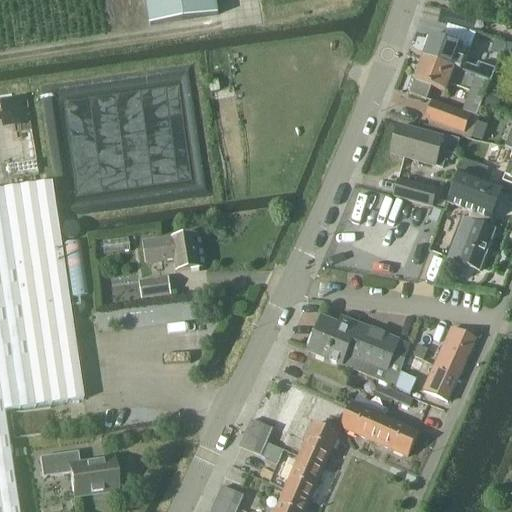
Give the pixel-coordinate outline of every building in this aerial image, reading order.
[(215,0),(146,0),(150,26),(218,16),(215,0)] [(447,11),(443,26),(462,31),(466,17),(447,11)] [(432,36),(424,59),(490,83),(495,70),(458,56),(462,47),(432,36)] [(478,117),(490,83),(424,59),(410,95),(426,101),(432,87),(445,92),(448,84),(471,92),(463,114),(433,103),(427,119),(464,133),(462,137),(471,140),(471,138),(476,122),(478,117)] [(482,108),(496,114),(502,98),(487,93),(482,108)] [(487,126),(476,122),(471,138),(482,142),(487,126)] [(449,137),(448,141),(400,127),(392,153),(442,167),(447,152),(457,155),(461,140),(449,137)] [(465,161),(460,173),(484,181),(488,170),(465,161)] [(511,161),(503,182),(511,185),(511,161)] [(502,188),(484,181),(460,173),(449,203),(474,212),(470,222),(464,219),(449,259),(480,271),(495,232),(485,228),(489,218),(490,219),(502,188)] [(399,180),(395,197),(432,207),(437,191),(399,180)] [(50,183),(0,190),(0,391),(3,412),(82,400),(50,183)] [(145,265),(174,260),(176,272),(201,268),(196,236),(142,244),(145,265)] [(75,295),(87,294),(80,241),(68,242),(75,295)] [(170,296),(168,280),(139,283),(142,300),(170,296)] [(309,353),(308,355),(341,367),(341,368),(369,379),(394,389),(412,345),(397,340),(347,321),(340,318),(337,326),(321,320),(309,353)] [(453,330),(442,353),(436,367),(459,378),(476,341),(453,330)] [(430,351),(418,346),(414,358),(425,362),(430,351)] [(447,403),(459,378),(436,367),(424,392),(447,403)] [(415,381),(400,374),(394,389),(409,395),(415,381)] [(395,394),(378,386),(375,392),(393,400),(395,394)] [(0,391),(0,511),(17,511),(3,412),(0,391)] [(413,402),(395,394),(393,400),(410,408),(413,402)] [(341,429),(343,429),(374,443),(385,419),(352,404),(341,429)] [(418,433),(385,419),(374,443),(407,458),(418,433)] [(252,421),(246,435),(267,445),(274,431),(252,421)] [(337,437),(314,427),(300,459),(323,470),(337,437)] [(261,458),(267,445),(246,435),(240,448),(261,458)] [(77,453),(39,459),(42,478),(70,474),(73,498),(118,492),(117,484),(117,478),(116,473),(114,468),(113,460),(79,465),(77,453)] [(309,503),(323,470),(300,459),(285,492),(309,503)] [(223,488),(217,501),(238,510),(244,497),(223,488)] [(285,492),(276,511),(304,511),(309,503),(285,492)] [(237,511),(238,510),(217,501),(212,511),(237,511)]
